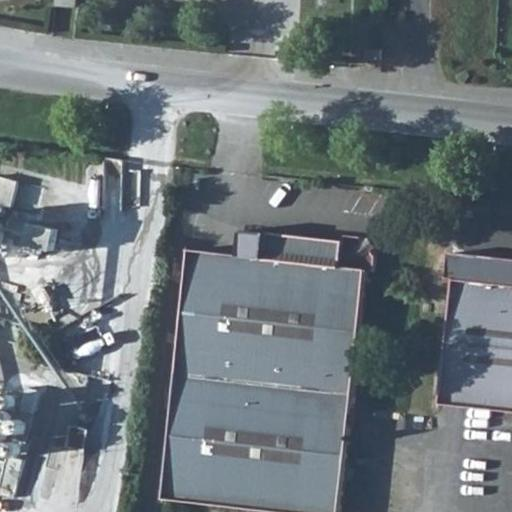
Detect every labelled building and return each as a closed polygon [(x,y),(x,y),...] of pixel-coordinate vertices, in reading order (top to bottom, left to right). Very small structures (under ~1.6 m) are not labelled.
[(55,0),(55,7),(77,11),(79,0),(76,0),(55,0)] [(362,59),(377,60),(378,50),(363,49),(362,59)] [(27,184),(2,178),(0,187),(0,203),(21,208),(27,184)] [(193,250),(191,272),(164,502),(254,511),(341,511),(368,274),(374,274),(376,257),(362,239),(346,237),(345,242),(272,233),(268,259),(237,255),(193,250)] [(443,405),(511,413),(511,260),(450,254),(447,280),(457,281),(443,405)] [(25,394),(15,433),(29,437),(40,398),(25,394)]
